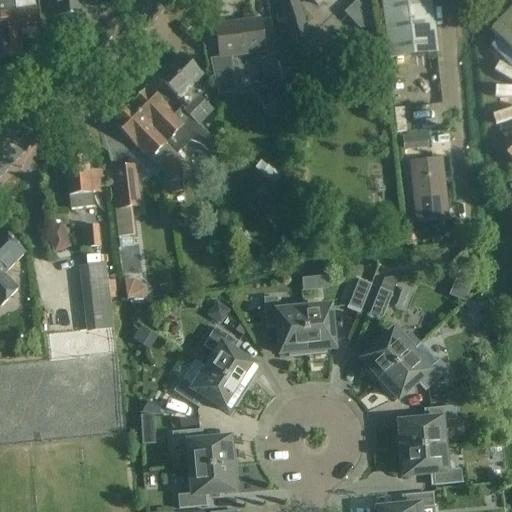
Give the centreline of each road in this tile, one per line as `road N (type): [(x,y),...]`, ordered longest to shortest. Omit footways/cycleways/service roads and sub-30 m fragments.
road 1 (tertiary): [(0,170),(166,0)]
road 2 (residential): [(312,471),(289,458),(284,441),(290,424),(314,412),(342,433),(337,460),(322,470)]
